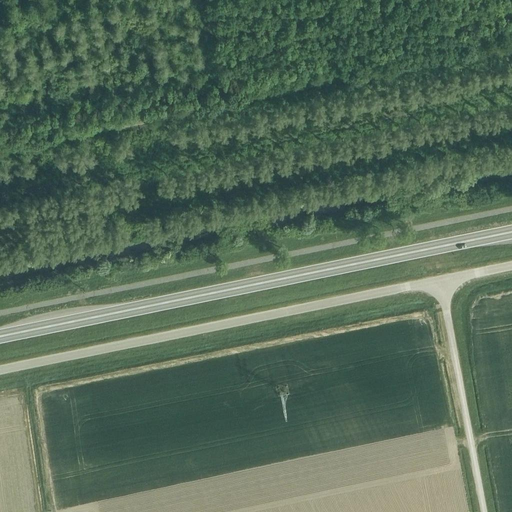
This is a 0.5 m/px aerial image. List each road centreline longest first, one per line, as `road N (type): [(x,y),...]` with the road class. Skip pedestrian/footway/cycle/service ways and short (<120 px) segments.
road 1 (trunk): [(0,337),(511,233)]
road 2 (unclassified): [(0,369),(438,281)]
road 3 (unclassified): [(484,511),(438,281)]
road 4 (track): [(0,161),(223,108)]
